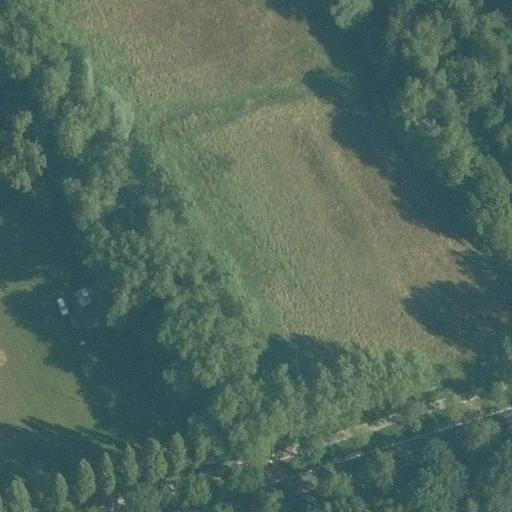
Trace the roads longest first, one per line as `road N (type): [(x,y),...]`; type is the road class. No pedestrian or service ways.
road 1 (track): [(0,10),(291,511)]
road 2 (secondary): [(220,511),(511,418)]
